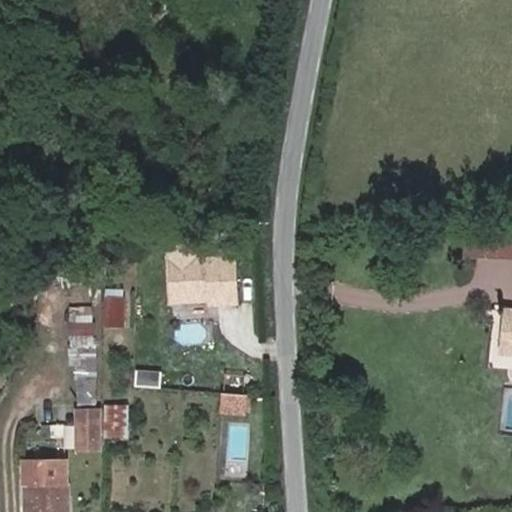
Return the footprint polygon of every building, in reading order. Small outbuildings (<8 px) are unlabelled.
[(469,229),(466,254),(501,255),(503,230),(469,229)] [(167,304),(237,305),(238,256),(168,255),(167,304)] [(123,298),(109,298),(109,333),(123,335),(123,298)] [(70,307),(69,404),(95,404),(96,307),(70,307)] [(511,308),(505,308),(502,353),(511,353),(511,308)] [(134,386),(161,388),(162,370),(135,369),(134,386)] [(247,415),(249,393),(220,390),(218,412),(247,415)] [(109,437),(128,436),(129,405),(109,405),(109,437)] [(101,450),(102,407),(73,406),(72,450),(101,450)] [(62,511),(62,498),(46,498),(45,487),(27,488),(26,511),(62,511)]
